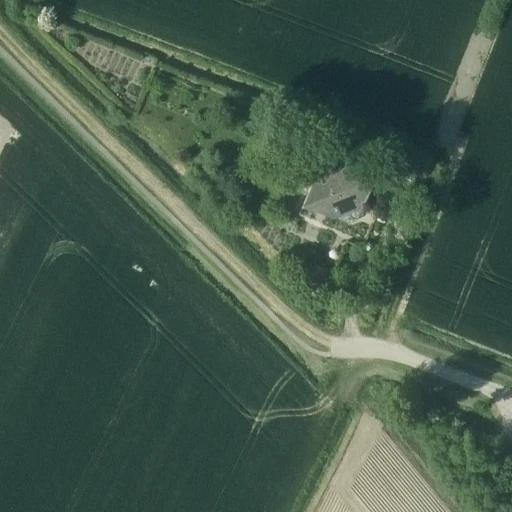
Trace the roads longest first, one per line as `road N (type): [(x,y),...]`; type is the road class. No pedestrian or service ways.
road 1 (track): [(332,351),(0,29)]
road 2 (unclassified): [(511,400),(392,353),(332,351)]
